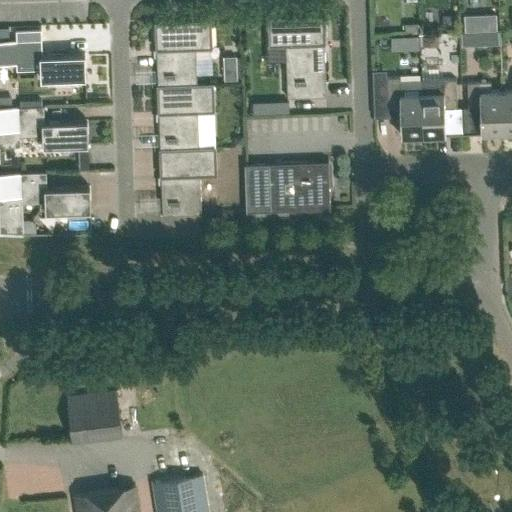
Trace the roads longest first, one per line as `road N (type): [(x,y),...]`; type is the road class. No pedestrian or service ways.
road 1 (unclassified): [(29,295),(368,285)]
road 2 (residential): [(119,0),(123,227),(181,226)]
road 3 (residential): [(365,167),(358,0)]
road 4 (residential): [(495,173),(475,163),(365,167)]
